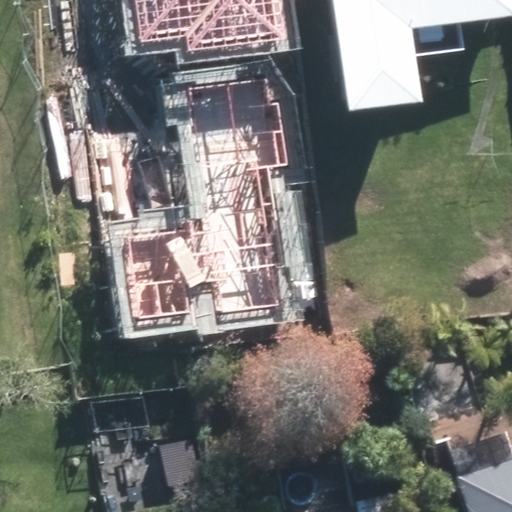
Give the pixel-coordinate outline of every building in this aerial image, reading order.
[(105,0),(110,54),(287,41),(284,0),(105,0)] [(312,0),(321,91),(381,86),(374,9),(470,0),(312,0)] [(227,191),(217,111),(133,121),(143,201),(227,191)] [(218,435),(143,432),(141,473),(217,476),(218,435)] [(511,511),(511,461),(448,479),(456,511),(511,511)]
